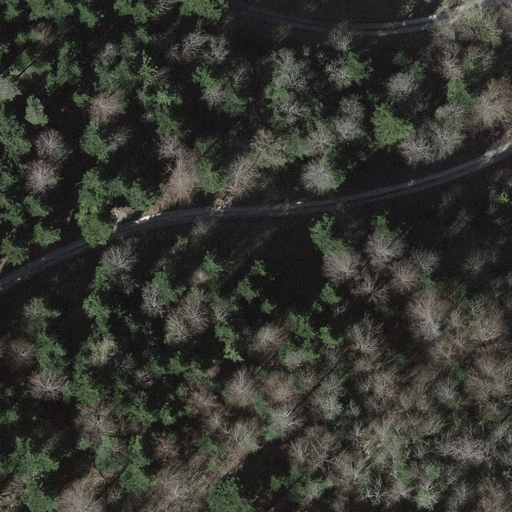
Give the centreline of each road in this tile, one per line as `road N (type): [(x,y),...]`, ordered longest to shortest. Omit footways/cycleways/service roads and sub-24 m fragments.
road 1 (track): [(511,147),(371,195),(133,222),(0,282)]
road 2 (track): [(212,0),(311,25),(396,33),(448,26),(502,0)]
